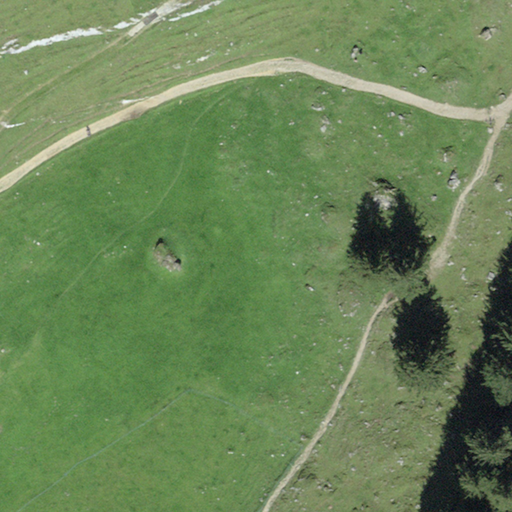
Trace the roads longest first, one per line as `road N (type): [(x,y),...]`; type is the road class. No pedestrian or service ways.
road 1 (track): [(500,118),(294,67),(227,77),(136,110),(49,151),(0,187)]
road 2 (track): [(0,124),(182,0)]
